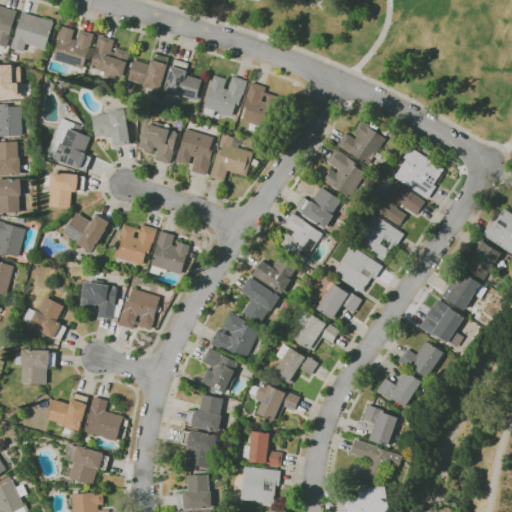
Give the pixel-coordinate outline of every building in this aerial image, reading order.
[(8,47),(0,44),(0,5),(18,11),(10,36),(11,36),(8,47)] [(24,52),(11,48),(14,37),(15,37),(23,12),(55,22),(46,49),(26,43),(24,52)] [(84,69),(53,60),(59,40),(63,26),(75,30),(72,38),(77,40),(80,29),(95,34),(91,47),(90,47),(84,69)] [(115,78),(104,75),(105,71),(101,70),(90,67),(100,35),(115,40),(111,51),(115,53),(117,48),(130,52),(127,61),(128,62),(123,77),(116,74),(115,78)] [(16,61),(10,58),(12,53),(18,55),(16,61)] [(160,91),(145,86),(145,84),(129,79),(135,60),(151,65),(153,59),(155,53),(170,58),(168,65),(169,65),(160,91)] [(178,101),(164,96),(166,92),(165,91),(172,65),(173,66),(175,59),(189,63),(187,70),(188,70),(187,75),(203,79),(196,100),(181,95),(180,97),(180,96),(178,101)] [(0,65),(14,65),(14,66),(21,66),(22,98),(0,98),(0,65)] [(213,116),(204,113),(206,107),(212,87),(211,87),(215,74),(227,78),(224,88),(229,90),(234,76),(248,80),(244,96),(241,95),(238,104),(236,103),(233,116),(215,110),(213,116)] [(260,133),(250,129),(252,123),(244,120),(248,107),(245,106),(249,96),(247,95),(252,81),(267,87),(265,92),(270,93),(269,97),(264,95),(262,101),(275,106),(267,127),(263,126),(260,133)] [(0,137),(0,104),(10,104),(10,106),(22,106),(23,135),(1,136),(1,137),(0,137)] [(115,146),(113,137),(107,138),(107,135),(97,137),(93,115),(109,113),(109,111),(126,108),(131,144),(115,146)] [(87,169),(80,166),(80,168),(55,158),(57,154),(48,150),(62,117),(76,123),(76,122),(83,125),(80,132),(92,137),(85,152),(87,153),(86,155),(92,157),(87,169)] [(369,165),(351,152),(350,153),(339,145),(347,133),(356,139),(359,135),(354,131),(361,120),(369,125),(372,121),(379,126),(376,131),(387,138),(386,139),(369,165)] [(170,164),(156,159),(159,148),(154,146),(153,151),(140,147),(147,123),(154,125),(155,121),(165,124),(164,128),(170,130),(170,129),(179,132),(170,164)] [(207,175),(192,171),(196,157),(191,155),(188,164),(176,161),(180,149),(180,150),(187,129),(214,137),(210,149),(213,150),(210,160),(211,160),(207,175)] [(225,181),(211,177),(223,134),(227,135),(227,133),(232,135),(232,136),(235,137),(235,138),(241,140),(239,148),(254,152),(247,176),(228,170),(225,181)] [(0,175),(0,141),(19,141),(19,158),(21,158),(22,175),(0,175)] [(428,198),(395,177),(407,159),(405,157),(411,147),(444,168),(434,184),(437,186),(428,198)] [(350,197),(332,184),(331,185),(322,179),(329,168),(337,173),(340,169),(328,161),(336,148),(355,161),(354,164),(367,173),(350,197)] [(72,207),(51,205),(53,189),(50,189),(50,185),(45,184),(46,175),(51,176),(52,171),(79,174),(79,175),(86,176),(84,190),(77,189),(77,191),(74,190),(72,207)] [(11,215),(11,212),(1,213),(0,196),(0,179),(22,178),(22,195),(20,195),(21,207),(22,207),(22,212),(21,212),(21,211),(16,212),(16,215),(11,215)] [(401,225),(397,222),(396,224),(393,222),(394,220),(377,208),(395,181),(425,201),(417,214),(400,202),(397,207),(408,215),(401,225)] [(325,229),(303,214),(304,212),(299,208),(305,199),(311,202),(313,200),(314,200),(323,187),(343,200),(334,214),(335,214),(325,229)] [(511,253),(483,235),(492,222),(494,223),(504,208),(511,213),(511,253)] [(305,260),(279,243),(287,231),(289,233),(291,229),(286,225),(294,212),(307,221),(306,222),(318,230),(319,230),(324,233),(305,260)] [(92,252),(78,243),(79,241),(65,232),(77,213),(92,222),(93,220),(97,214),(110,222),(105,229),(106,230),(92,252)] [(385,260),(356,241),(374,213),(405,233),(396,245),(394,244),(390,250),(392,250),(385,260)] [(18,256),(7,253),(6,256),(0,254),(0,219),(6,222),(6,223),(26,229),(18,256)] [(143,265),(116,256),(122,235),(121,235),(124,223),(142,229),(143,224),(158,229),(153,243),(152,243),(149,253),(147,253),(143,265)] [(160,275),(150,272),(153,265),(152,265),(158,243),(157,243),(161,231),(176,235),(173,245),(177,246),(178,242),(191,245),(188,255),(182,274),(167,269),(167,272),(161,270),(160,275)] [(464,265),(481,238),(485,241),(501,252),(492,265),(493,266),(485,279),(464,265)] [(362,293),(334,274),(353,245),(383,266),(375,279),(373,277),(362,293)] [(283,294),(254,274),(264,260),(273,267),(283,253),(300,264),(290,278),(293,279),(283,294)] [(500,269),(497,263),(504,260),(507,266),(500,269)] [(8,293),(0,290),(0,261),(15,266),(8,293)] [(483,283),(482,284),(487,288),(481,298),(474,294),(464,309),(447,298),(448,297),(444,295),(453,282),(459,285),(467,272),(483,283)] [(119,318),(115,317),(114,319),(99,317),(100,305),(96,304),(95,309),(82,307),(84,297),(83,297),(86,281),(93,282),(93,279),(104,280),(104,284),(110,285),(119,287),(116,305),(116,304),(118,305),(120,299),(124,300),(119,318)] [(260,323),(244,313),(254,299),(249,296),(250,295),(244,291),(252,279),(258,283),(258,282),(281,296),(272,310),(269,309),(260,323)] [(335,319),(330,316),(330,317),(318,308),(334,283),(350,293),(351,291),(363,299),(355,312),(345,305),(335,319)] [(152,329),(135,324),(134,329),(119,324),(123,309),(124,310),(127,300),(130,301),(134,288),(161,296),(159,306),(162,307),(160,312),(157,311),(155,317),(155,318),(152,329)] [(60,340),(54,337),(54,338),(30,325),(31,324),(23,320),(30,308),(36,312),(37,310),(39,311),(47,296),(66,306),(58,320),(62,323),(61,324),(67,327),(60,340)] [(458,347),(449,342),(436,333),(434,336),(420,327),(428,316),(427,315),(432,307),(433,308),(439,299),(466,317),(456,331),(465,337),(458,347)] [(248,356),(236,350),(234,354),(211,343),(218,330),(223,332),(225,328),(223,327),(230,312),(248,321),(246,324),(260,331),(259,333),(262,334),(254,351),(251,350),(248,356)] [(314,350),(311,348),(310,349),(296,339),(313,314),(326,323),(327,321),(341,330),(332,342),(323,336),(314,350)] [(428,378),(413,367),(411,369),(399,361),(408,349),(417,355),(426,341),(429,343),(429,342),(445,352),(428,378)] [(291,383),(286,379),(275,371),(283,360),(277,355),(284,344),(291,348),(292,347),(305,356),(307,354),(319,363),(311,374),(302,367),(291,383)] [(222,394),(216,391),(217,388),(212,386),(202,381),(208,368),(213,370),(214,367),(203,361),(210,347),(240,362),(235,372),(234,371),(232,376),(236,378),(231,388),(228,386),(225,393),(223,392),(222,394)] [(47,384),(23,382),(24,366),(22,366),(22,365),(16,364),(16,350),(23,350),(23,349),(51,350),(50,353),(56,353),(56,367),(49,366),(49,367),(47,367),(47,384)] [(263,376),(256,373),(258,367),(266,371),(263,376)] [(406,407),(393,398),(391,400),(378,391),(386,378),(396,384),(406,370),(423,381),(406,407)] [(278,421),(273,419),(259,412),(264,401),(256,398),(257,396),(255,394),(260,383),(262,385),(263,382),(271,385),(285,392),(286,390),(301,397),(295,411),(285,406),(278,421)] [(80,431),(64,426),(65,424),(49,419),(55,399),(71,404),(72,399),(73,400),(75,393),(89,397),(87,404),(88,404),(80,431)] [(219,432),(193,426),(193,425),(186,423),(189,410),(195,411),(196,410),(200,410),(204,394),(224,399),(221,415),(223,415),(219,432)] [(117,440),(85,431),(91,411),(90,410),(95,396),(109,400),(106,410),(124,416),(117,440)] [(389,446),(370,440),(376,423),(364,419),(369,405),(385,410),(385,413),(399,417),(389,446)] [(209,468),(187,463),(191,447),(188,446),(188,444),(183,443),(185,430),(191,432),(191,430),(219,435),(215,452),(213,452),(209,468)] [(282,467),(264,465),(264,462),(250,461),(250,458),(244,458),(245,445),(251,445),(253,431),(270,433),(270,434),(274,434),(272,451),(283,452),(282,467)] [(380,482),(375,480),(374,481),(370,480),(370,479),(353,473),(358,461),(369,466),(371,460),(351,453),(356,439),(403,456),(399,469),(386,464),(380,482)] [(93,484),(71,478),(76,462),(73,461),(74,461),(66,459),(70,445),(78,447),(78,446),(104,453),(104,455),(110,457),(106,469),(100,467),(99,469),(98,469),(93,484)] [(274,504),(241,499),(245,466),(281,470),(279,486),(277,486),(274,504)] [(185,509),(185,507),(178,507),(178,493),(185,493),(184,491),(189,491),(188,475),(209,474),(210,491),(212,491),(213,508),(185,509)] [(0,511),(0,486),(13,480),(16,487),(23,484),(28,493),(21,497),(25,506),(27,505),(30,511),(28,511),(0,511)] [(346,511),(349,510),(346,492),(384,485),(388,511),(346,511)] [(73,511),(73,494),(74,494),(74,490),(79,490),(79,494),(94,493),(94,492),(103,491),(104,504),(99,505),(99,510),(110,509),(110,511),(73,511)]
